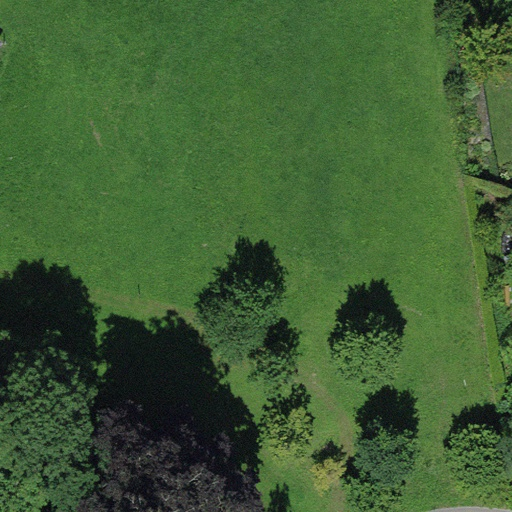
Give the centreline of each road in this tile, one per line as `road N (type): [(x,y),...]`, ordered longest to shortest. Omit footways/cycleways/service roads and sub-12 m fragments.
road 1 (motorway): [(416,511),(357,0)]
road 2 (motorway): [(256,0),(311,511)]
